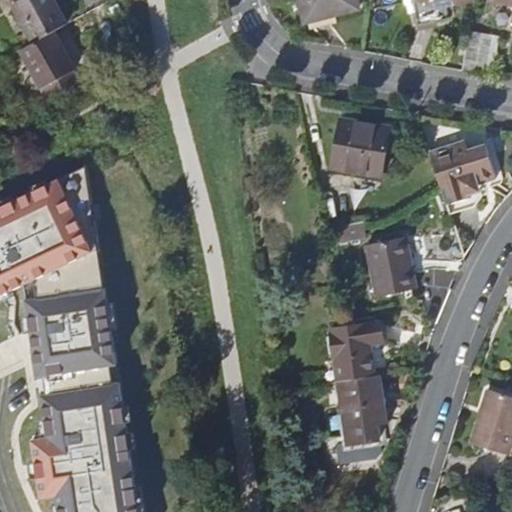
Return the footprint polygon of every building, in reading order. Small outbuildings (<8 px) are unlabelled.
[(26,49),(52,101),(84,86),(77,72),(74,73),(55,36),(68,29),(53,0),(18,0),(20,4),(15,7),(34,45),(26,49)] [(359,0),(301,0),(308,22),(362,7),(359,0)] [(472,29),(464,69),(495,74),(502,34),(472,29)] [(343,120),(336,169),(385,177),(393,128),(343,120)] [(463,140),(428,152),(447,204),(471,195),(467,186),(477,182),(495,176),(484,143),(466,149),(463,140)] [(143,511),(129,416),(122,379),(116,380),(113,360),(119,360),(108,287),(101,288),(95,252),(102,251),(88,165),(0,209),(0,297),(26,285),(37,279),(40,299),(29,301),(40,371),(48,371),(51,390),(43,391),(50,434),(34,436),(43,494),(59,491),(62,511),(143,511)] [(369,246),(381,299),(420,290),(413,260),(407,261),(403,239),(369,246)] [(26,285),(29,301),(40,299),(37,279),(26,285)] [(335,329),(344,380),(379,375),(372,343),(387,341),(383,320),(335,329)] [(372,343),(379,375),(384,374),(392,373),(387,341),(372,343)] [(344,380),(351,442),(382,437),(379,420),(390,418),(384,374),(379,375),(344,380)] [(511,397),(491,390),(473,443),(510,456),(511,451),(511,397)]
